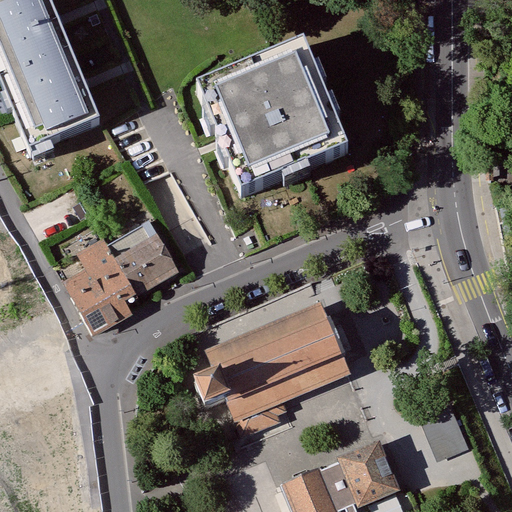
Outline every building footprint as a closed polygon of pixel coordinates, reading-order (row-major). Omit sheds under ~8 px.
[(0,84),(68,57),(43,0),(7,0),(0,3),(0,84)] [(197,92),(241,201),(350,156),(305,48),(197,92)] [(97,126),(68,57),(0,84),(0,92),(26,156),(97,126)] [(152,226),(107,249),(134,302),(179,281),(152,226)] [(0,298),(30,286),(10,237),(0,240),(0,298)] [(85,273),(62,285),(92,341),(130,318),(125,308),(134,302),(107,249),(102,241),(76,256),(85,273)] [(280,398),(347,370),(317,298),(201,347),(212,373),(191,381),(201,405),(222,397),(239,437),(278,421),(276,414),(285,410),(280,398)] [(102,511),(52,345),(0,360),(0,426),(6,425),(32,511),(102,511)] [(450,403),(420,415),(439,462),(469,450),(450,403)] [(334,454),(337,461),(354,502),(355,505),(398,487),(377,437),(334,454)] [(352,503),(354,502),(337,461),(318,468),(317,466),(278,482),(290,511),(338,511),(337,509),(342,507),(344,511),(351,511),(355,511),(352,503)] [(0,511),(20,511),(14,491),(0,495),(0,511)]
